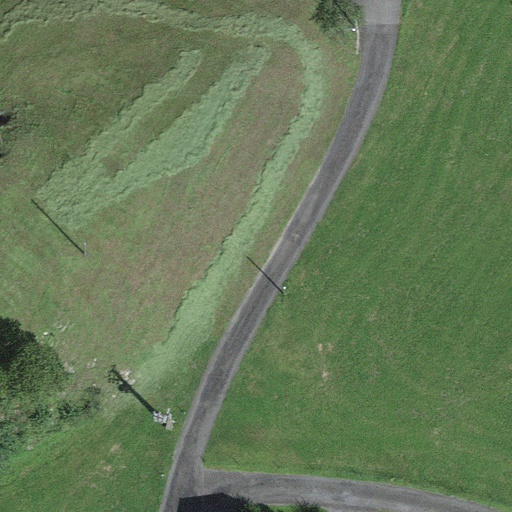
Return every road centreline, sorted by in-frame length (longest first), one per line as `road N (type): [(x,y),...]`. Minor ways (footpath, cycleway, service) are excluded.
road 1 (track): [(395,0),(371,101),(201,406),(171,511)]
road 2 (track): [(180,511),(229,484),(288,471),(501,511)]
